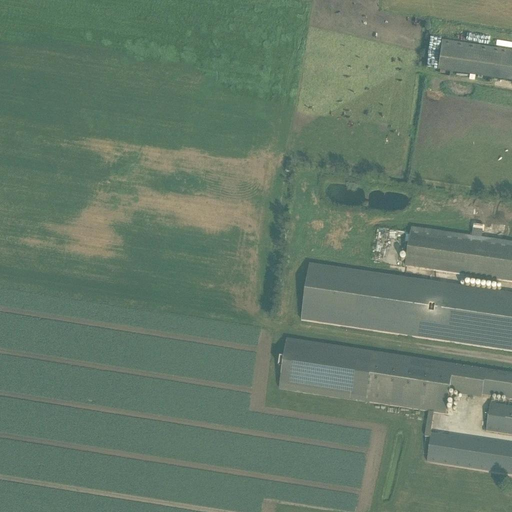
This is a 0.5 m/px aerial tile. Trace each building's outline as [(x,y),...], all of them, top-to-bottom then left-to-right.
[(511,77),(511,48),(442,38),(438,66),(511,77)] [(433,86),(431,104),(438,105),(440,91),(454,93),(454,89),(462,90),(463,83),(440,80),(439,87),(433,86)] [(446,100),(445,105),(439,105),(438,112),(455,113),(456,100),(446,100)] [(411,234),(406,267),(511,283),(511,243),(482,239),(483,231),(484,231),(484,228),(474,226),(473,230),(472,230),(471,238),(412,229),(412,233),(411,234)] [(511,295),(388,276),(310,265),(309,270),(305,294),(301,320),(511,352),(511,295)] [(486,432),(511,435),(511,375),(287,341),(279,390),(446,416),(449,395),(482,400),(482,397),(511,401),(511,408),(490,405),(486,432)] [(426,463),(511,476),(511,447),(431,435),(426,463)]
